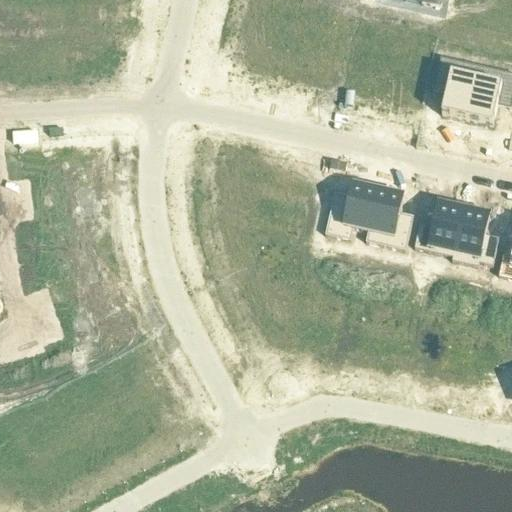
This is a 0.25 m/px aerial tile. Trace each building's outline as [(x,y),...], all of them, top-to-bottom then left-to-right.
[(0,0),(0,22),(5,23),(8,0),(0,0)] [(8,0),(5,23),(27,26),(28,26),(30,8),(29,8),(30,0),(8,0)] [(30,0),(29,8),(30,8),(51,11),(52,0),(30,0)] [(52,0),(51,11),(72,14),(73,0),(52,0)] [(73,0),(72,14),(93,17),(95,0),(73,0)] [(95,0),(93,17),(115,20),(117,0),(95,0)] [(117,0),(115,20),(138,23),(141,0),(117,0)] [(423,0),(422,9),(441,12),(442,0),(423,0)] [(245,14),(239,37),(280,48),(286,25),(295,27),(298,15),(275,8),(272,21),(245,14)] [(239,37),(234,60),(260,67),(257,79),(280,85),(284,73),(274,70),(280,48),(239,37)] [(356,52),(350,78),(362,80),(361,85),(357,102),(381,107),(392,60),(356,52)] [(392,60),(381,107),(405,112),(415,69),(392,64),(393,60),(392,60)] [(441,63),(435,90),(448,93),(442,121),(467,126),(479,72),(441,63)] [(511,79),(479,72),(467,126),(493,132),(499,105),(511,107),(511,79)] [(86,156),(44,160),(46,181),(88,177),(86,156)] [(12,176),(0,178),(1,186),(13,184),(12,176)] [(240,192),(213,196),(217,219),(258,213),(255,190),(264,189),(262,176),(238,179),(240,192)] [(88,177),(46,181),(48,202),(90,198),(88,177)] [(13,184),(1,186),(2,194),(14,192),(13,184)] [(332,211),(325,241),(350,247),(353,234),(368,238),(366,248),(367,248),(378,197),(353,191),(348,214),(332,211)] [(378,197),(367,248),(406,257),(412,229),(398,226),(404,203),(378,197)] [(90,198),(48,202),(50,222),(92,218),(90,198)] [(420,231),(414,254),(453,263),(452,267),(464,216),(439,210),(433,234),(420,231)] [(258,213),(217,219),(220,243),(247,239),(249,252),(273,248),(271,235),(262,236),(258,213)] [(464,216),(452,267),(478,273),(479,269),(493,272),(499,245),(485,241),(489,222),(464,216)] [(17,217),(5,218),(6,226),(18,225),(17,217)] [(92,218),(50,222),(52,243),(94,239),(92,218)] [(18,225),(6,226),(6,234),(19,233),(18,225)] [(93,248),(54,262),(61,282),(101,268),(93,248)] [(511,253),(505,252),(498,282),(511,285),(511,253)] [(101,268),(61,282),(68,302),(108,287),(101,268)] [(268,297),(244,310),(256,331),(292,311),(281,290),(290,286),(283,274),(262,286),(268,297)] [(403,298),(421,302),(425,287),(406,283),(403,298)] [(108,287),(68,302),(75,321),(115,307),(108,287)] [(21,288),(10,292),(13,300),(24,296),(21,288)] [(10,292),(0,296),(0,300),(1,304),(13,300),(10,292)] [(24,296),(13,300),(16,308),(27,303),(24,296)] [(13,300),(1,304),(4,312),(16,308),(13,300)] [(115,307),(75,321),(82,340),(122,326),(115,307)] [(292,311),(256,331),(267,352),(291,339),(297,350),(318,338),(312,327),(304,331),(292,311)] [(39,325),(28,329),(31,337),(42,332),(39,325)] [(122,326),(82,340),(89,360),(129,346),(122,326)] [(22,332),(10,336),(13,344),(24,339),(22,332)] [(42,332),(31,337),(34,344),(45,340),(42,332)] [(24,339),(13,344),(16,351),(27,347),(24,339)] [(365,354),(360,382),(403,390),(406,370),(419,373),(423,349),(401,345),(398,360),(365,354)] [(50,352),(39,356),(42,364),(53,359),(50,352)] [(447,364),(441,396),(457,399),(457,401),(468,403),(468,401),(484,404),(488,384),(504,387),(509,360),(485,356),(482,370),(447,364)] [(36,369),(25,374),(28,381),(39,377),(36,369)] [(162,397),(142,408),(161,444),(181,433),(162,397)] [(38,398),(28,404),(32,411),(42,405),(38,398)] [(142,408),(123,418),(143,454),(161,444),(142,408)] [(103,424),(102,424),(124,464),(143,454),(123,418),(105,427),(103,424)] [(102,424),(83,434),(105,475),(124,464),(102,424)] [(83,434),(64,445),(86,485),(105,475),(83,434)] [(46,454),(45,455),(67,495),(86,485),(64,445),(63,445),(67,453),(50,463),(46,454)] [(45,455),(26,465),(48,506),(67,495),(45,455)] [(26,465),(7,475),(26,511),(36,511),(48,506),(26,465)] [(26,511),(7,475),(0,479),(0,510),(1,511),(26,511)]
